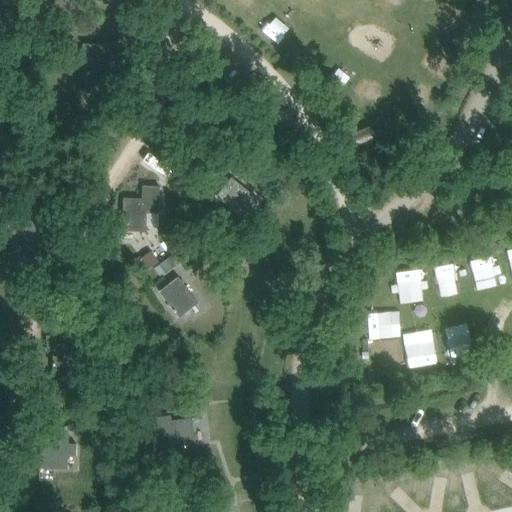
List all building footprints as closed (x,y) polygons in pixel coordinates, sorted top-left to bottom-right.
[(400,0),(395,11),(412,19),(420,0),(400,0)] [(111,68),(111,64),(117,64),(118,44),(82,43),(82,56),(88,56),(87,74),(87,83),(110,83),(110,80),(111,67),(111,68)] [(218,153),(211,161),(221,171),(228,163),(218,153)] [(216,196),(242,216),(241,214),(249,205),(250,206),(257,198),(231,177),(216,196)] [(123,197),(122,230),(146,231),(147,212),(159,213),(160,186),(143,185),(142,198),(123,197)] [(455,208),(463,227),(473,224),(465,204),(455,208)] [(6,220),(7,233),(12,233),(14,258),(38,256),(36,236),(40,236),(39,216),(6,220)] [(491,253),(499,284),(511,281),(511,262),(508,248),(491,253)] [(151,251),(141,258),(149,268),(158,261),(151,251)] [(168,256),(159,263),(165,271),(174,264),(168,256)] [(456,260),(460,293),(479,291),(475,257),(456,260)] [(421,267),(423,278),(440,275),(439,264),(421,267)] [(403,272),(378,273),(379,306),(404,305),(403,272)] [(159,291),(174,310),(179,317),(180,317),(179,315),(189,307),(190,309),(198,303),(178,277),(159,291)] [(426,301),(443,299),(441,277),(424,278),(426,301)] [(348,337),(370,344),(378,316),(356,309),(348,337)] [(511,311),(503,313),(509,346),(511,344),(511,311)] [(458,357),(449,328),(429,334),(439,363),(458,357)] [(46,334),(46,347),(52,347),(53,375),(76,374),(75,354),(82,353),(81,333),(46,334)] [(392,370),(412,371),(414,349),(393,348),(392,370)] [(177,451),(177,447),(182,446),(182,447),(186,446),(195,445),(195,444),(191,444),(189,428),(192,428),(191,418),(164,422),(163,417),(149,419),(154,454),(177,451)] [(40,443),(39,468),(67,469),(68,455),(76,455),(76,444),(68,444),(68,435),(54,435),(54,443),(40,443)] [(503,459),(483,460),(484,488),(504,488),(503,459)] [(420,502),(439,501),(439,472),(419,472),(420,502)] [(397,485),(382,488),(386,506),(402,503),(397,485)]
